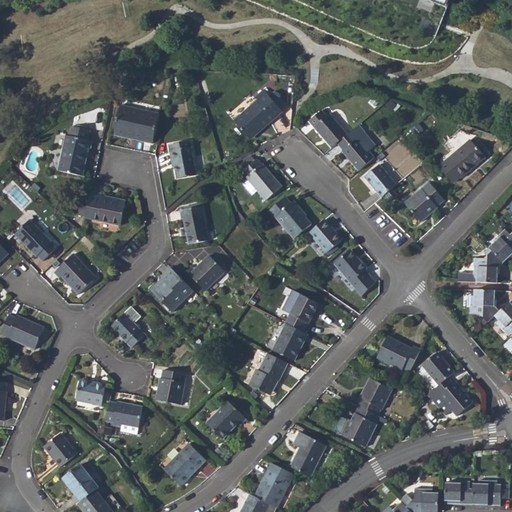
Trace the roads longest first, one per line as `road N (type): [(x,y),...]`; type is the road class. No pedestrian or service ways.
road 1 (residential): [(181,511),(230,477),(406,282)]
road 2 (residential): [(75,328),(153,255),(143,171),(119,166)]
road 3 (residential): [(511,430),(407,455),(320,511)]
road 4 (residential): [(44,511),(25,486),(18,454),(75,328)]
road 5 (residential): [(287,146),(406,282)]
road 6 (residential): [(406,282),(511,406)]
road 7 (residential): [(406,282),(511,171)]
